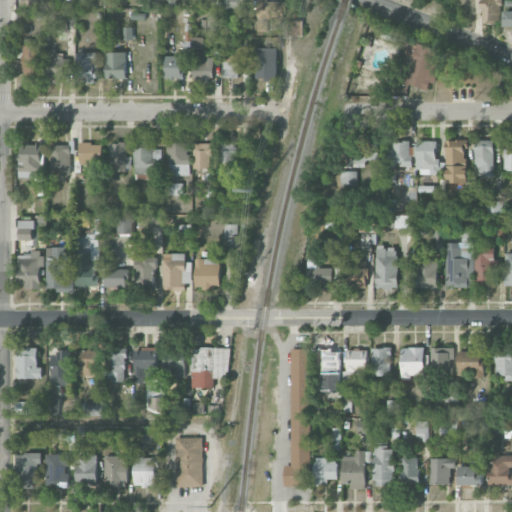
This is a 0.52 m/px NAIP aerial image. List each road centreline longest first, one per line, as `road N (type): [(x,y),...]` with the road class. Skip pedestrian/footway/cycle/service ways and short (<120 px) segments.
road 1 (residential): [(3,0),(1,511)]
road 2 (residential): [(511,315),(0,316)]
road 3 (residential): [(277,110),(0,112)]
road 4 (residential): [(511,110),(357,112)]
road 5 (residential): [(511,55),(369,0)]
